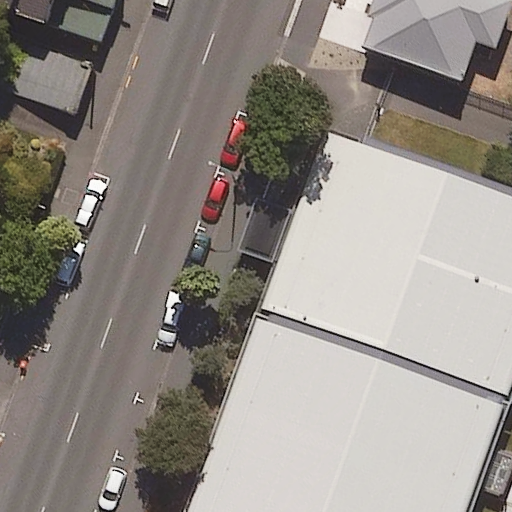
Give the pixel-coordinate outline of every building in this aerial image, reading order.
[(0,0),(0,12),(50,30),(60,0),(0,0)] [(116,0),(79,0),(70,28),(102,39),(116,0)] [(511,5),(511,0),(377,0),(361,45),(464,81),(471,59),(491,66),(511,5)] [(92,69),(33,48),(17,94),(76,114),(92,69)] [(479,511),(511,421),(511,200),(325,134),(191,511),(479,511)]
